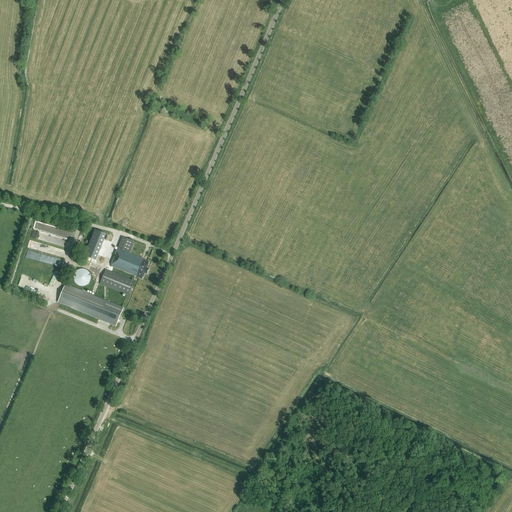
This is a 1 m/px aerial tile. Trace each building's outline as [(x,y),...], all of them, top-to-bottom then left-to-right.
[(98,231),(88,257),(99,262),(110,236),(98,231)] [(130,253),(134,241),(121,236),(117,248),(130,253)] [(118,249),(111,267),(142,279),(145,273),(147,274),(149,269),(147,268),(150,262),(118,249)] [(89,282),(90,281),(90,280),(91,279),(91,277),(90,276),(90,275),(90,274),(89,273),(89,272),(88,271),(87,270),(86,270),(85,269),(84,269),(83,269),(82,269),(80,269),(79,269),(78,270),(77,270),(76,271),(75,272),(75,273),(74,274),(74,275),(73,276),(73,277),(73,278),(73,279),(74,280),(74,281),(75,282),(76,283),(76,284),(77,285),(78,285),(79,286),(81,286),(82,286),(83,286),(84,286),(85,286),(86,285),(87,284),(88,284),(89,283),(89,282)] [(129,296),(135,281),(106,269),(100,284),(129,296)] [(116,327),(124,308),(65,284),(58,303),(116,327)]
